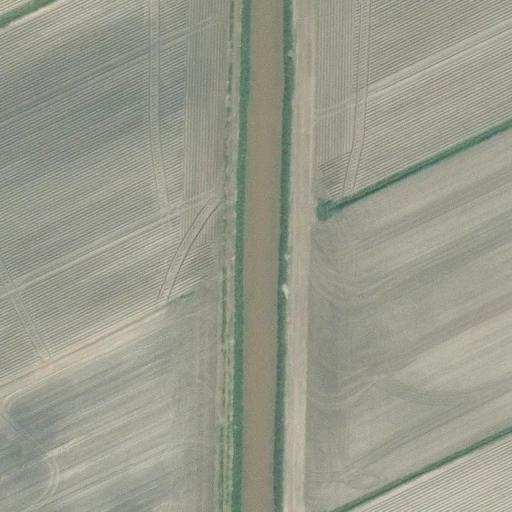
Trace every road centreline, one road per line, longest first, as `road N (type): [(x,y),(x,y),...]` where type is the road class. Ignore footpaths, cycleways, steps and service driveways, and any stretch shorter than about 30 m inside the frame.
road 1 (track): [(219,511),(229,0)]
road 2 (track): [(299,511),(303,0)]
